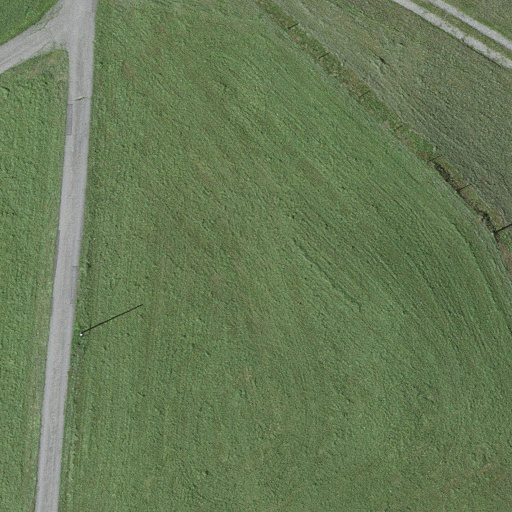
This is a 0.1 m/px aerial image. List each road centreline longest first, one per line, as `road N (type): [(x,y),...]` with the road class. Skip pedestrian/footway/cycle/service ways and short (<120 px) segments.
road 1 (track): [(87,0),(53,511)]
road 2 (track): [(402,0),(511,56)]
